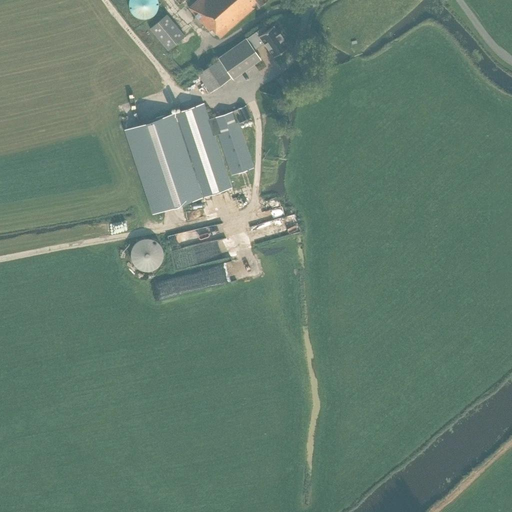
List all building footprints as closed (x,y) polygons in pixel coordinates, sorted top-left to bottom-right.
[(158,7),(158,5),(158,3),(158,2),(158,1),(157,0),(129,0),(129,1),(129,2),(129,3),(129,5),(129,7),(129,8),(129,10),(130,11),(130,12),(131,13),(132,15),(133,16),(134,17),(136,18),(137,18),(138,19),(139,19),(141,20),(143,20),(145,20),(147,20),(148,19),(149,19),(150,18),(151,18),(153,17),(154,16),(155,15),(156,13),(157,12),(157,11),(158,9),(158,8),(158,7)] [(198,0),(189,8),(197,17),(194,20),(200,27),(203,24),(210,32),(212,30),(220,38),(253,9),(251,7),(257,2),(260,6),(266,0),(198,0)] [(185,37),(167,15),(150,29),(168,51),(185,37)] [(260,59),(254,50),(264,44),(273,57),(288,47),(282,39),(283,39),(279,33),(278,34),(273,26),(267,31),(264,27),(246,39),(218,58),(232,78),(260,59)] [(197,75),(210,93),(230,79),(218,60),(197,75)] [(238,123),(251,117),(245,105),(209,119),(204,103),(125,129),(153,214),(232,188),(215,136),(218,135),(232,176),(253,168),(238,123)] [(163,257),(163,255),(163,253),(163,252),(162,250),(162,248),(161,247),(160,246),(159,244),(158,243),(157,242),(156,241),(155,241),(153,240),(152,239),(150,239),(147,238),(146,238),(144,239),(143,239),(141,239),(140,240),(138,241),(137,241),(136,242),(135,243),(134,245),(133,246),(132,248),(131,249),(131,251),(130,253),(130,254),(130,256),(130,257),(131,258),(131,260),(132,262),(132,263),(133,264),(134,265),(135,266),(136,268),(137,268),(138,269),(140,270),(142,271),(143,271),(145,271),(147,271),(148,271),(150,271),(152,271),(153,270),(155,269),(156,269),(157,268),(158,267),(159,266),(160,264),(161,263),(162,261),(162,259),(163,258),(163,257)] [(153,278),(156,295),(179,292),(176,274),(153,278)]
